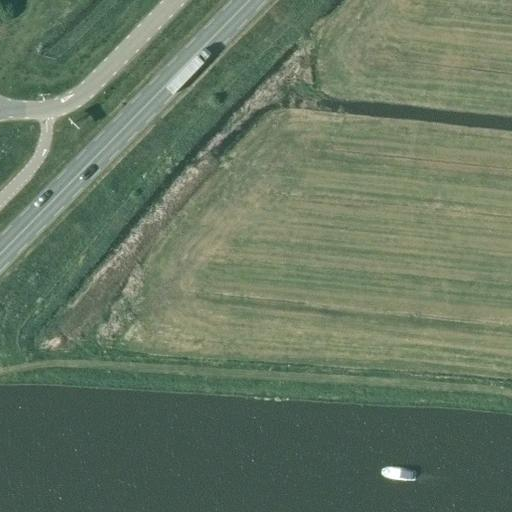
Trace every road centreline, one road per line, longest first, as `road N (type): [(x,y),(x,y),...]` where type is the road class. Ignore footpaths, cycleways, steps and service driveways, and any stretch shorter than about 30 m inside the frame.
road 1 (primary): [(250,0),(0,254)]
road 2 (unclassified): [(0,109),(45,110),(80,96),(176,0)]
